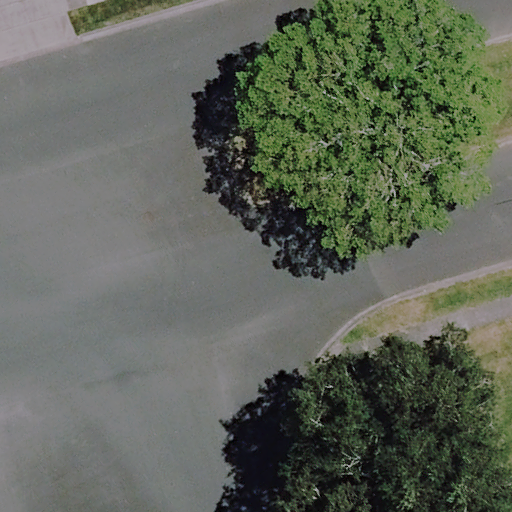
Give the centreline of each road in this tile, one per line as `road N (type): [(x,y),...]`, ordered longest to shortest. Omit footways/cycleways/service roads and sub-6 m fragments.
road 1 (residential): [(104,109),(445,0)]
road 2 (residential): [(511,215),(170,321)]
road 3 (residential): [(104,109),(170,321)]
road 4 (residential): [(170,321),(226,511)]
road 5 (residential): [(170,321),(0,372)]
